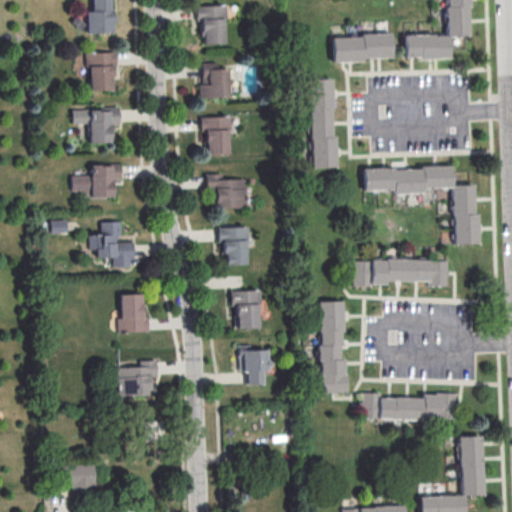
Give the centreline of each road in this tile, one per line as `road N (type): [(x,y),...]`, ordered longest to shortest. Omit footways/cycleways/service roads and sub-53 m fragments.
road 1 (residential): [(198,511),(190,328),(161,189),(153,0)]
road 2 (residential): [(511,200),(504,0)]
